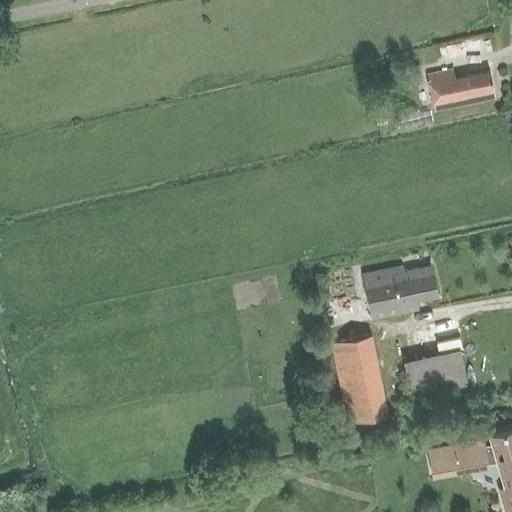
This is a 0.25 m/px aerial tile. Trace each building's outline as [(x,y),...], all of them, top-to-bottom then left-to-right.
[(435,110),(495,97),(489,70),(454,77),(453,70),(428,75),(435,110)] [(403,271),(402,266),(364,274),(373,318),(417,309),(416,300),(438,296),(431,265),(420,268),(403,271)] [(369,335),(329,343),(346,423),(385,415),(369,335)] [(414,394),(471,383),(464,345),(407,355),(414,394)] [(511,511),(511,428),(489,435),(492,443),(485,444),(483,438),(428,448),(432,474),(497,462),(504,486),(498,488),(505,511),(511,511)]
